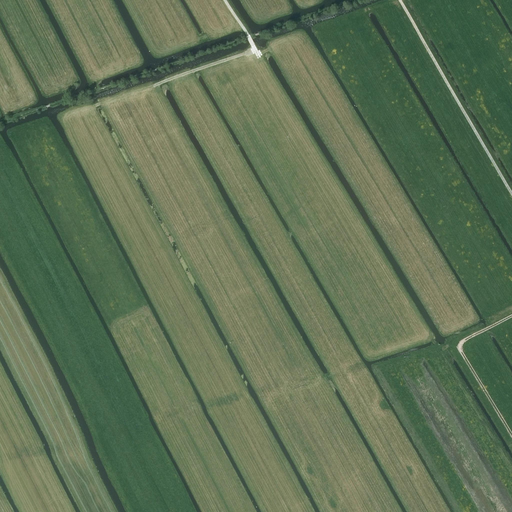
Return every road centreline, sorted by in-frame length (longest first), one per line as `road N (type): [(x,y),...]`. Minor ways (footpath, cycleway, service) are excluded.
road 1 (track): [(109,511),(0,292)]
road 2 (track): [(399,0),(511,193)]
